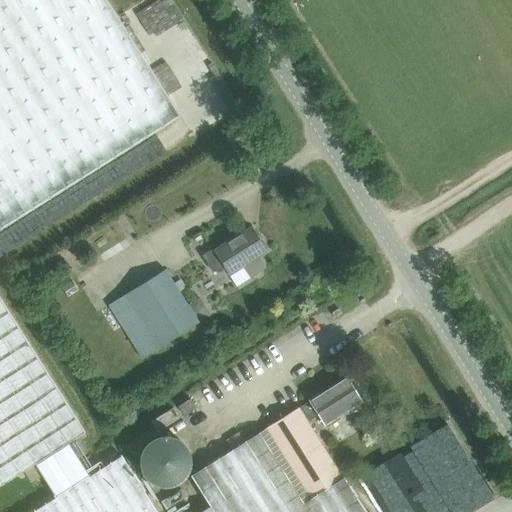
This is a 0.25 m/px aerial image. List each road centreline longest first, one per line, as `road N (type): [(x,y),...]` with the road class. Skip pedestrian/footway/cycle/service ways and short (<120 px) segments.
road 1 (unclassified): [(511,434),(237,0)]
road 2 (unknown): [(511,178),(398,255)]
